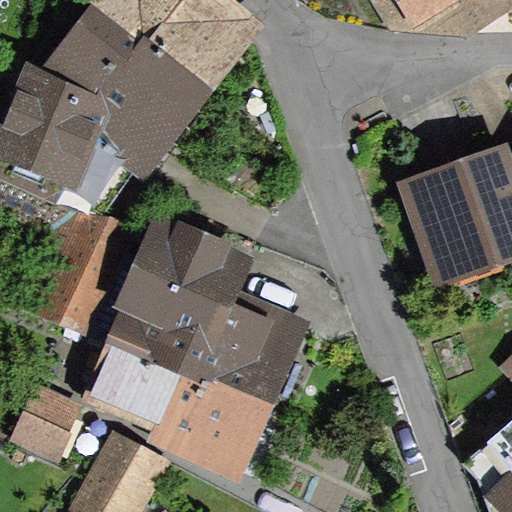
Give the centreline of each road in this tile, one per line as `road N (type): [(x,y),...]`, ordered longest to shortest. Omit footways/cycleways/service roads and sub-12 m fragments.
road 1 (residential): [(449,511),(292,56)]
road 2 (residential): [(292,56),(446,68),(511,58)]
